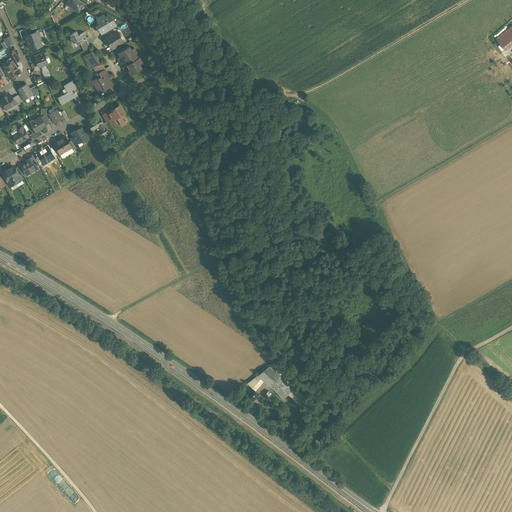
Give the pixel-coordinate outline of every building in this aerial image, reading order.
[(68,0),(66,4),(75,10),(76,8),(79,10),(83,3),(78,0),(68,0)] [(103,14),(98,17),(101,22),(101,23),(98,25),(101,30),(104,28),(105,30),(114,24),(110,18),(109,19),(107,16),(105,17),(103,14)] [(502,50),(511,42),(511,23),(493,38),(502,50)] [(25,29),(19,31),(22,38),(25,36),(27,35),(25,29)] [(78,34),(76,30),(71,33),(73,35),(70,37),(73,42),(75,41),(77,44),(80,42),(84,40),(84,39),(82,37),(86,35),(84,31),(78,34)] [(117,30),(105,37),(112,48),(123,41),(117,30)] [(27,35),(25,36),(30,49),(41,44),(40,40),(41,40),(39,35),(38,36),(36,31),(27,35)] [(7,45),(13,43),(10,36),(4,39),(7,45)] [(84,40),(80,42),(83,49),(89,45),(86,38),(84,39),(84,40)] [(128,45),(117,52),(119,56),(122,54),(125,60),(126,59),(128,63),(127,63),(130,69),(128,70),(130,74),(141,68),(139,64),(143,62),(142,62),(139,57),(139,56),(138,57),(135,54),(137,53),(136,53),(133,47),(134,47),(130,49),(128,45)] [(93,49),(89,52),(91,54),(84,57),(87,62),(89,61),(92,66),(100,61),(93,49)] [(14,51),(9,54),(12,60),(14,63),(19,60),(14,51)] [(41,52),(34,55),(34,56),(36,60),(37,60),(37,61),(36,62),(38,66),(42,65),(42,64),(44,64),(48,63),(46,58),(45,58),(45,57),(45,56),(43,57),(41,52)] [(119,56),(116,58),(117,58),(119,62),(119,63),(125,60),(122,54),(119,56)] [(14,63),(12,60),(7,63),(8,65),(3,68),(9,78),(14,75),(19,72),(14,63)] [(127,63),(121,67),(122,67),(124,71),(124,72),(128,70),(130,69),(127,63)] [(104,68),(98,72),(100,76),(102,78),(107,75),(108,74),(104,68)] [(107,75),(102,78),(100,76),(98,77),(98,76),(91,80),(93,79),(98,86),(96,87),(99,93),(101,92),(102,92),(103,91),(105,90),(105,89),(113,84),(113,83),(112,84),(107,75)] [(72,80),(63,85),(67,92),(57,97),(61,104),(74,97),(72,93),(75,91),(74,88),(76,87),(72,80)] [(26,84),(18,89),(24,99),(26,97),(28,98),(29,97),(30,95),(32,94),(29,89),(26,84)] [(35,85),(29,89),(32,94),(33,96),(38,93),(35,85)] [(6,95),(3,97),(3,98),(0,100),(2,104),(5,109),(15,103),(16,103),(12,98),(10,94),(7,96),(6,95)] [(18,95),(12,98),(16,103),(15,103),(17,106),(22,102),(18,95)] [(108,112),(111,118),(112,119),(117,116),(120,122),(125,119),(125,121),(126,120),(122,113),(124,112),(119,104),(115,107),(115,108),(108,112)] [(61,118),(56,109),(49,113),(51,116),(55,122),(61,118)] [(107,111),(102,114),(106,121),(111,118),(108,112),(107,111)] [(46,113),(43,115),(43,116),(41,117),(46,124),(50,122),(48,118),(46,113)] [(41,116),(29,123),(35,132),(39,130),(38,128),(46,124),(41,117),(41,116)] [(99,116),(87,123),(91,130),(92,129),(99,125),(100,129),(99,129),(99,130),(98,131),(98,132),(99,133),(99,134),(101,134),(102,134),(108,131),(103,122),(99,116)] [(29,137),(22,126),(18,128),(19,132),(16,133),(15,133),(13,134),(13,136),(14,137),(17,143),(29,137)] [(83,131),(82,127),(78,129),(77,128),(75,130),(71,132),(73,136),(76,142),(77,141),(82,139),(82,140),(85,140),(88,139),(83,131)] [(69,142),(65,136),(59,139),(65,150),(71,147),(69,142)] [(65,150),(59,139),(53,143),(57,149),(60,154),(65,150)] [(48,146),(42,149),(48,160),(54,157),(54,156),(49,148),(48,146)] [(42,149),(36,152),(38,155),(42,163),(43,163),(48,160),(42,149)] [(31,157),(27,159),(28,161),(21,165),(25,173),(29,170),(29,171),(32,169),(33,170),(38,167),(34,161),(31,157)] [(14,166),(13,166),(11,167),(11,168),(8,169),(16,182),(22,179),(15,168),(14,166)] [(16,182),(8,169),(6,171),(5,170),(3,171),(3,173),(3,174),(8,182),(10,186),(16,182)] [(286,376),(274,362),(270,366),(284,378),(286,376)] [(270,366),(258,375),(264,380),(275,389),(283,398),(294,389),(284,378),(270,366)] [(264,380),(258,375),(253,379),(256,381),(260,385),(264,380)] [(260,385),(256,381),(252,386),(253,387),(256,390),(260,385)] [(248,386),(244,391),(247,393),(253,387),(252,386),(249,384),(248,386)] [(253,387),(247,393),(254,399),(260,393),(256,390),(253,387)]
